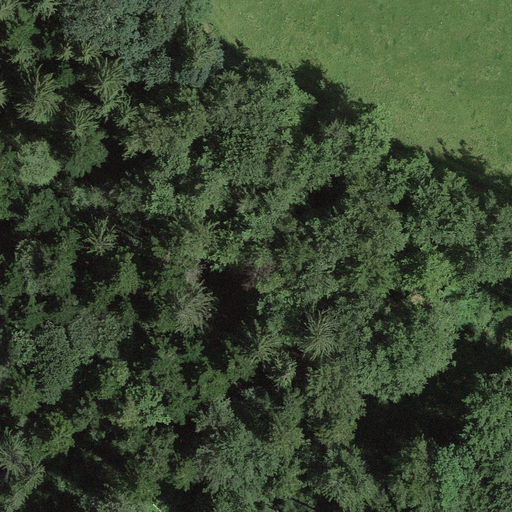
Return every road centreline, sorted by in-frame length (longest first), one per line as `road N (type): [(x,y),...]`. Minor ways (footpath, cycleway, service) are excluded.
road 1 (track): [(511,330),(438,319),(380,328),(297,345),(143,412),(57,421),(0,412)]
road 2 (track): [(191,0),(229,56),(296,109),(511,211)]
